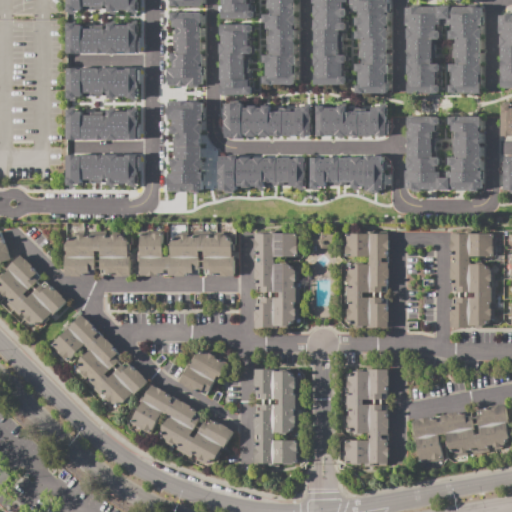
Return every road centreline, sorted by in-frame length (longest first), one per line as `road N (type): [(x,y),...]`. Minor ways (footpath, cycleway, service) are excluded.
road 1 (tertiary): [(511,482),(338,511),(212,504),(145,473),(0,341)]
road 2 (residential): [(213,0),(212,132),(231,149),(396,149),(396,203),(490,204),(490,143)]
road 3 (residential): [(511,351),(113,335)]
road 4 (residential): [(397,460),(399,239),(443,241),(441,347)]
road 5 (residential): [(150,0),(151,207),(0,206)]
road 6 (residential): [(247,425),(160,379),(15,237)]
road 7 (residential): [(247,457),(247,238)]
road 8 (tertiary): [(0,380),(103,477),(163,511)]
road 9 (residential): [(247,286),(63,283)]
road 10 (residential): [(320,511),(321,344)]
